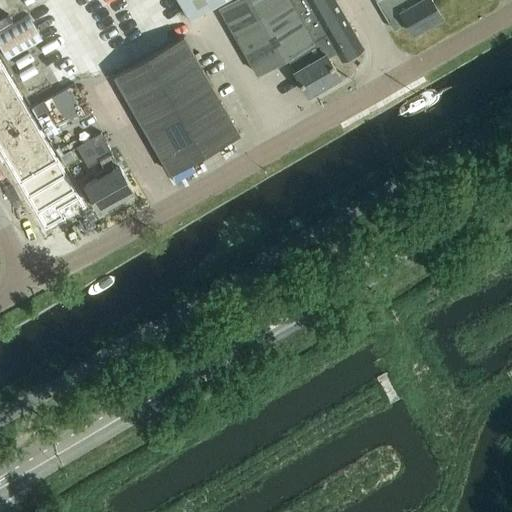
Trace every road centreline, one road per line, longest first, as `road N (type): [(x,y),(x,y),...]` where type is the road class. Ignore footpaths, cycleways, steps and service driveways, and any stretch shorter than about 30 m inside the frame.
road 1 (primary): [(0,483),(511,187)]
road 2 (unclassified): [(33,283),(511,14)]
